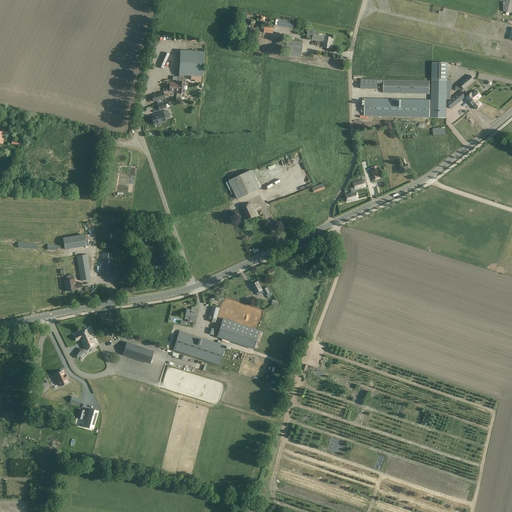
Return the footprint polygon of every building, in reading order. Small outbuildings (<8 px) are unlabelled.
[(279,20),(278,26),(293,29),(294,23),(279,20)] [(325,39),(322,39),(323,36),(313,34),(312,41),(322,42),(324,43),(323,48),(330,49),(332,38),(325,37),(325,39)] [(277,39),(276,52),(285,54),(285,55),(301,57),(303,43),(277,39)] [(170,83),(169,92),(178,93),(185,94),(185,83),(185,76),(191,76),(191,80),(195,80),(195,82),(201,83),(201,77),(203,77),(205,52),(180,50),(179,77),(173,77),(173,81),(176,81),(176,83),(170,83)] [(447,79),(447,63),(432,63),(431,75),(431,79),(447,79)] [(459,89),(460,90),(460,91),(463,88),(464,89),(474,80),(470,75),(459,84),(460,85),(459,86),(458,86),(455,86),(455,91),(457,91),(459,89)] [(364,86),(364,91),(369,91),(369,87),(372,87),(372,79),(355,79),(355,86),(364,86)] [(384,80),(383,93),(429,94),(430,82),(384,80)] [(431,118),(446,118),(446,99),(450,99),(450,91),(446,91),(447,81),(432,80),(431,118)] [(447,102),(446,103),(451,109),(453,107),(456,105),(466,97),(461,91),(447,102)] [(472,105),(478,100),(481,97),(476,91),(473,94),(472,93),(466,98),(472,105)] [(163,93),(157,95),(151,96),(153,102),(157,101),(158,100),(162,99),(165,98),(163,93)] [(365,98),(364,116),(430,118),(430,100),(365,98)] [(478,100),(472,105),(476,110),(482,105),(478,100)] [(165,103),(163,104),(158,105),(157,106),(159,111),(167,109),(165,103)] [(158,115),(151,117),(154,125),(166,122),(163,112),(158,114),(158,115)] [(276,162),(263,168),(265,173),(278,167),(276,162)] [(260,189),(257,182),(252,170),(229,181),(237,200),(260,189)] [(350,188),(352,193),(356,192),(355,190),(366,187),(364,180),(353,183),(354,187),(350,188)] [(314,193),(325,189),(323,184),(312,188),(314,193)] [(356,192),(352,193),(352,194),(346,195),(348,202),(358,199),(356,192)] [(251,204),(242,208),(247,220),(257,215),(251,204)] [(84,234),(63,238),(65,250),(86,246),(84,234)] [(102,260),(101,277),(112,278),(114,254),(102,253),(102,260)] [(88,255),(77,257),(81,281),(92,279),(88,255)] [(67,280),(64,281),(66,291),(76,290),(76,289),(82,288),(81,283),(75,284),(74,279),(73,275),(67,276),(67,280)] [(259,282),(252,285),(256,293),(263,290),(259,282)] [(121,284),(120,292),(133,293),(134,285),(121,284)] [(212,307),(208,321),(215,323),(219,309),(212,307)] [(192,308),(192,310),(187,309),(185,319),(188,320),(188,322),(195,324),(196,321),(198,311),(195,311),(195,308),(192,308)] [(254,350),(255,350),(262,331),(257,329),(223,318),(216,337),(254,350)] [(78,334),(74,336),(76,342),(81,340),(85,350),(96,346),(89,329),(78,333),(78,334)] [(180,331),(173,350),(220,366),(226,346),(180,331)] [(132,344),(127,342),(123,354),(128,356),(128,355),(140,359),(140,360),(149,363),(153,351),(144,348),(144,349),(131,345),(132,344)] [(103,400),(116,394),(98,352),(86,358),(103,400)] [(150,379),(154,369),(137,362),(133,371),(150,379)] [(63,371),(55,374),(60,386),(68,382),(66,379),(67,378),(65,374),(64,375),(63,371)] [(80,402),(75,401),(76,398),(71,397),(70,402),(80,405),(80,402)] [(79,411),(77,419),(82,420),(83,417),(86,418),(85,423),(94,426),(97,413),(89,411),(87,415),(84,414),(84,412),(79,411)]
